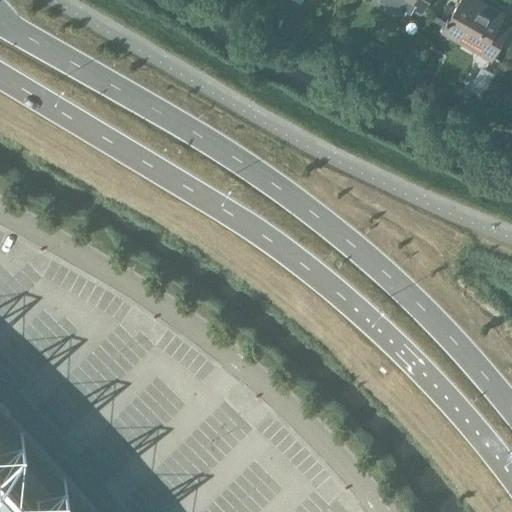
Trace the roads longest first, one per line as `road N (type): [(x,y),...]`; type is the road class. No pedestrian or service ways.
road 1 (trunk): [(0,77),(296,262),(399,348),(511,469)]
road 2 (trunk): [(511,408),(396,282),(323,221),(0,18)]
